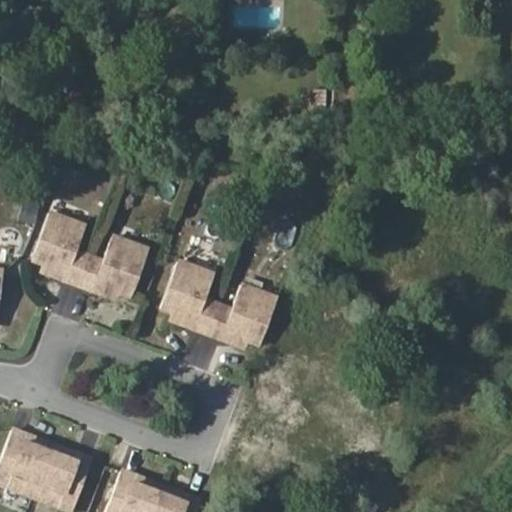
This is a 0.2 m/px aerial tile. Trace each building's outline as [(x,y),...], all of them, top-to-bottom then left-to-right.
[(126,52),(126,34),(111,34),(111,52),(126,52)] [(356,72),(333,71),(330,137),(341,138),(342,107),(354,108),(356,72)] [(323,115),(324,91),(310,91),(309,115),(323,115)] [(110,233),(101,258),(74,248),(83,223),(45,209),(29,256),(43,262),(64,269),(62,277),(91,288),(94,280),(115,288),(130,293),(147,246),(110,233)] [(239,280),(230,305),(203,295),(212,270),(175,257),(158,304),(173,309),(193,317),(191,325),(221,335),(223,328),(244,336),(259,341),(276,293),(239,280)] [(43,262),(40,270),(62,277),(64,269),(43,262)] [(91,288),(112,296),(115,288),(94,280),(91,288)] [(173,309),(170,317),(191,325),(193,317),(173,309)] [(221,335),(241,343),(244,336),(223,328),(221,335)] [(73,459),(23,440),(26,433),(11,427),(0,456),(0,481),(72,509),(91,457),(76,451),(73,459)] [(26,433),(23,440),(73,459),(76,451),(26,433)] [(132,481),(135,473),(120,468),(103,511),(194,511),(200,497),(186,492),(183,500),(132,481)] [(186,492),(135,473),(132,481),(183,500),(186,492)]
